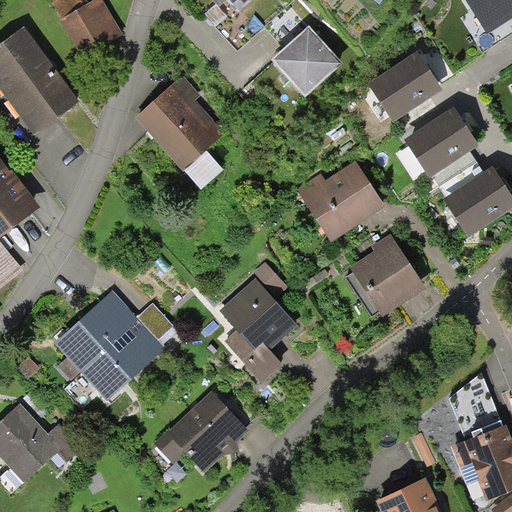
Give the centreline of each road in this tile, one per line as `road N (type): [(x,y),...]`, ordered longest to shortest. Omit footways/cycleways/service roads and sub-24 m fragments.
road 1 (residential): [(0,334),(67,227),(103,149),(148,0)]
road 2 (residential): [(229,511),(361,376),(471,297)]
